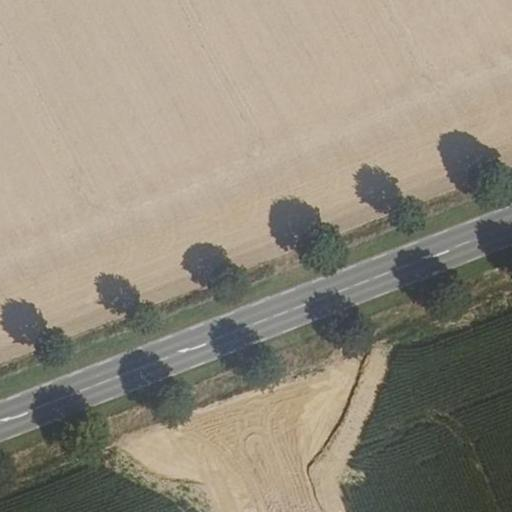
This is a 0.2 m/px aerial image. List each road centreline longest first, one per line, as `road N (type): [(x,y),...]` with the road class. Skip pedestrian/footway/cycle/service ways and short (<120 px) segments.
road 1 (secondary): [(323,310),(307,278),(283,256),(254,242),(190,244),(162,259),(126,311),(127,375)]
road 2 (secondary): [(323,310),(511,236)]
road 3 (secondary): [(255,438),(302,410),(321,380),(323,310)]
road 4 (secondary): [(127,375),(144,406),(171,430),(204,443),(255,438)]
road 5 (tertiary): [(0,424),(127,375)]
